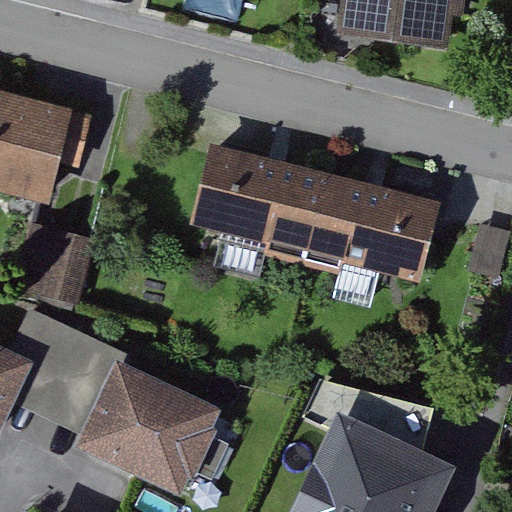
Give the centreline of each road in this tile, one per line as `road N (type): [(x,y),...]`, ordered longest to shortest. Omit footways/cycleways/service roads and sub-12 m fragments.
road 1 (residential): [(511,129),(0,11)]
road 2 (residential): [(470,511),(511,276)]
